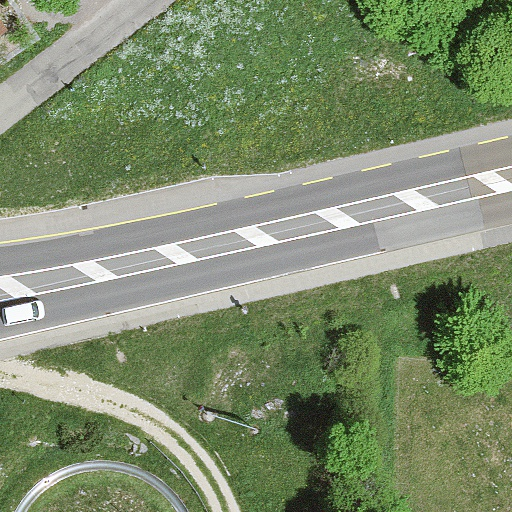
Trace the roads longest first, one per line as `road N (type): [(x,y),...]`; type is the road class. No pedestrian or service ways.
road 1 (primary): [(511,179),(0,291)]
road 2 (track): [(223,511),(183,442),(139,408),(0,374)]
road 3 (unclassified): [(0,106),(143,0)]
